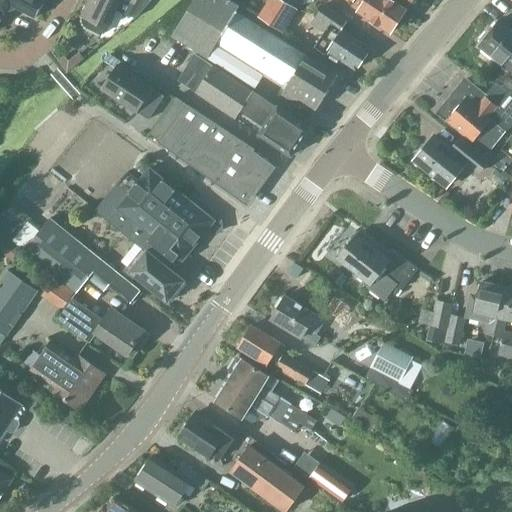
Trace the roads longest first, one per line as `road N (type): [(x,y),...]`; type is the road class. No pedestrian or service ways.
road 1 (tertiary): [(49,511),(148,416),(338,154)]
road 2 (tertiary): [(338,154),(469,0)]
road 3 (residential): [(338,154),(481,246),(511,253)]
